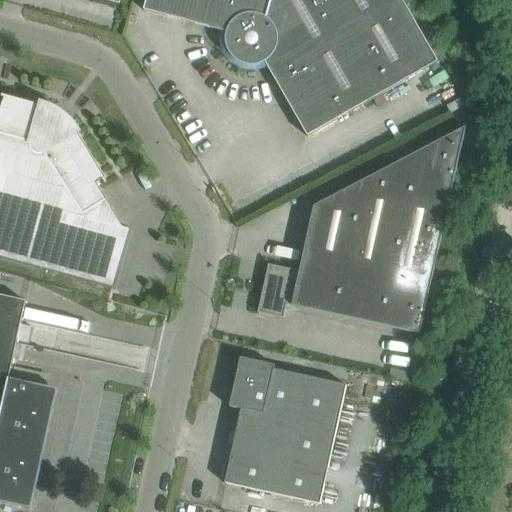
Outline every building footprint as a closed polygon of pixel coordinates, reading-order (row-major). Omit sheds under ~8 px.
[(438,63),(402,0),(147,0),(144,11),(185,22),(185,19),(230,31),(229,34),(228,40),(229,46),(231,52),(235,57),(240,61),(246,64),(252,64),(259,64),(264,61),(266,60),(290,100),(287,101),(308,137),(438,63)] [(123,228),(111,208),(97,185),(103,181),(104,183),(107,182),(77,132),(75,130),(72,126),(69,122),(63,128),(61,126),(62,123),(60,121),(58,119),(55,119),(52,120),(50,119),(55,112),(52,111),(48,109),(43,107),(3,96),(2,99),(4,99),(0,114),(0,258),(115,290),(132,230),(123,228)] [(420,335),(466,128),(314,207),(300,272),(269,265),(258,313),(284,319),(287,305),(420,335)] [(0,424),(10,380),(27,302),(0,295),(0,424)] [(321,505),(347,386),(274,370),(275,366),(241,358),(230,407),(242,410),(225,483),(321,505)] [(58,391),(47,388),(10,380),(0,424),(0,503),(32,511),(58,391)]
